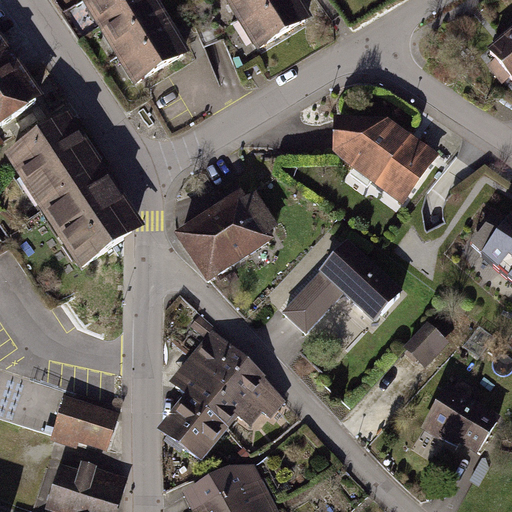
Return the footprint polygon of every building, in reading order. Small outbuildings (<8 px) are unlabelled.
[(152,0),(88,0),(83,3),(101,33),(153,1),(152,0)] [(226,0),(240,22),(275,0),(226,0)] [(298,0),(275,0),(240,22),(260,55),(312,23),(298,0)] [(153,1),(101,33),(119,62),(171,30),(153,1)] [(171,30),(119,62),(136,91),(188,59),(179,43),(171,30)] [(511,40),(492,56),(498,62),(491,67),(506,85),(511,80),(511,40)] [(0,132),(43,105),(0,44),(0,148),(2,148),(0,145),(0,132)] [(210,56),(171,78),(179,92),(192,84),(202,102),(228,88),(210,56)] [(68,119),(12,156),(57,223),(83,262),(134,229),(126,205),(68,119)] [(393,124),(341,123),(340,156),(407,204),(440,158),(393,124)] [(273,243),(243,198),(186,236),(216,281),(273,243)] [(511,226),(489,257),(511,278),(511,226)] [(352,250),(291,315),(309,332),(347,292),(366,310),(372,303),(385,315),(403,296),(352,250)] [(211,341),(200,354),(217,367),(215,370),(234,386),(252,364),(216,335),(218,332),(202,319),(195,328),(211,341)] [(432,328),(410,351),(423,362),(444,340),(432,328)] [(217,367),(200,354),(177,384),(193,398),(164,434),(206,463),(234,430),(213,412),(234,386),(215,370),(217,367)] [(252,364),(234,386),(213,412),(234,430),(243,418),(255,428),(266,413),(275,420),(288,404),(267,382),(268,380),(252,364)] [(454,391),(432,427),(450,438),(448,440),(462,448),(464,446),(481,456),(503,420),(469,400),(475,390),(461,382),(455,392),(454,391)] [(70,403),(58,442),(73,447),(75,441),(109,451),(119,417),(70,403)] [(101,473),(86,468),(83,478),(73,475),(61,511),(118,511),(125,490),(98,481),(101,473)] [(189,494),(197,511),(203,511),(261,482),(255,470),(234,472),(189,494)] [(54,511),(61,511),(73,475),(63,472),(51,511),(54,511)] [(276,511),(261,482),(203,511),(276,511)]
